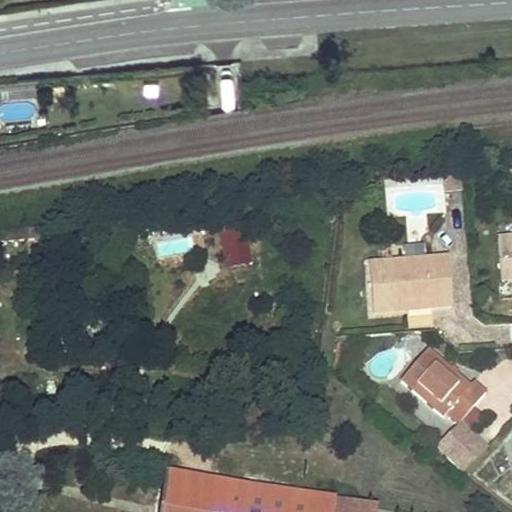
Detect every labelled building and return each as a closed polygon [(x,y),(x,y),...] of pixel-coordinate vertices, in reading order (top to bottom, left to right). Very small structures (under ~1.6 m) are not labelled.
[(459,190),(458,178),(443,179),(444,192),(459,190)] [(317,369),(336,208),(309,205),(289,365),(317,369)] [(226,267),(252,263),(246,224),(219,228),(226,267)] [(0,241),(69,236),(68,231),(68,226),(0,231),(0,241)] [(189,234),(152,240),(156,259),(192,252),(189,234)] [(511,282),(511,238),(497,240),(501,284),(511,282)] [(92,241),(92,311),(118,312),(120,241),(92,241)] [(90,252),(63,252),(64,352),(90,352),(90,252)] [(404,304),(417,303),(429,302),(430,311),(452,309),(448,259),(368,264),(372,315),(405,312),(404,304)] [(417,303),(404,304),(405,312),(430,311),(429,302),(417,303)] [(117,352),(118,312),(92,311),(92,352),(117,352)] [(342,381),(347,337),(336,338),(332,373),(342,381)] [(460,424),(472,410),(485,394),(473,383),(469,387),(427,351),(401,382),(444,418),(446,416),(457,425),(458,426),(460,424)] [(446,458),(470,434),(460,424),(458,426),(457,425),(435,447),(446,458)] [(462,474),(486,449),(470,434),(446,458),(462,474)] [(373,511),(374,509),(282,494),(284,480),(249,475),(247,489),(165,476),(159,511),(373,511)]
